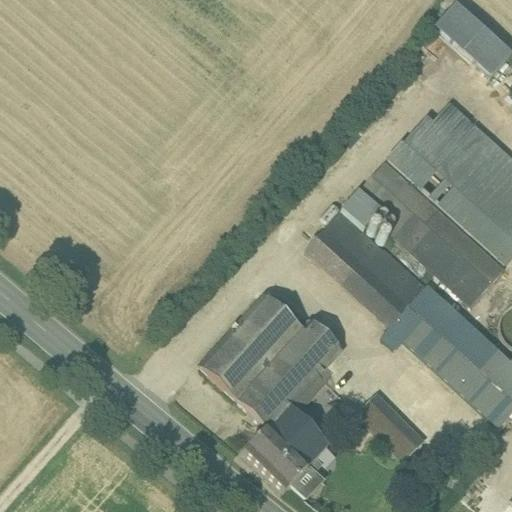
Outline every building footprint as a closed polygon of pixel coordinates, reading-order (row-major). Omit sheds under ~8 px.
[(509,58),(454,8),(433,31),(488,81),(509,58)] [(511,262),(511,167),(446,108),(429,127),(422,121),(386,161),(505,269),(511,262)] [(503,272),(384,164),(357,194),(476,302),(503,272)] [(425,290),(340,212),(304,251),(389,329),(425,290)] [(366,227),(365,232),(367,236),(371,238),(375,236),(377,231),(375,227),(371,225),(366,227)] [(375,236),(374,240),(376,245),(380,246),(384,244),(386,240),(384,236),(380,234),(375,236)] [(511,370),(510,368),(431,296),(395,335),(495,427),(511,409),(511,370)] [(299,332),(262,298),(197,369),(265,432),(266,432),(287,409),(295,416),(311,399),(304,393),(340,354),(307,323),(299,332)] [(511,308),(505,311),(498,328),(506,345),(511,347),(511,308)] [(376,396),(355,417),(401,463),(422,442),(376,396)] [(287,409),(266,432),(265,432),(242,456),(282,495),(288,489),(308,468),(326,449),(295,416),(287,409)] [(308,468),(288,489),(300,499),(319,478),(308,468)]
